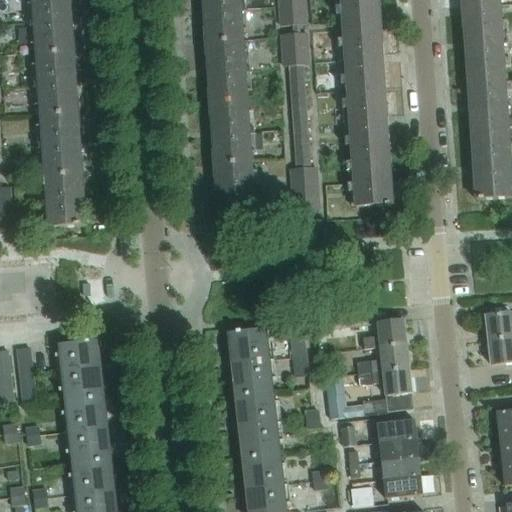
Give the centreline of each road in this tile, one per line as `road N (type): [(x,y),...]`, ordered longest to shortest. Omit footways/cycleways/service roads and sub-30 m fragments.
road 1 (tertiary): [(187,511),(136,0)]
road 2 (residential): [(470,511),(424,0)]
